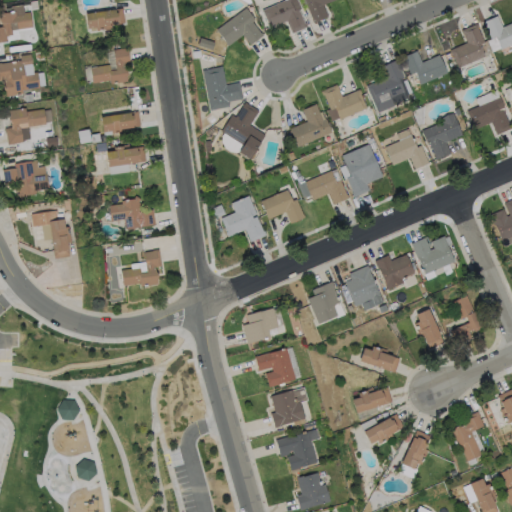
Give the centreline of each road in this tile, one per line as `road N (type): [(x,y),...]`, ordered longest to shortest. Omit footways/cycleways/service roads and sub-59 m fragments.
road 1 (tertiary): [(250,511),(203,333),(159,0)]
road 2 (tertiary): [(200,304),(511,175)]
road 3 (residential): [(0,254),(33,300),(102,330),(158,323),(200,304)]
road 4 (residential): [(462,0),(284,77)]
road 5 (residential): [(457,200),(511,326)]
